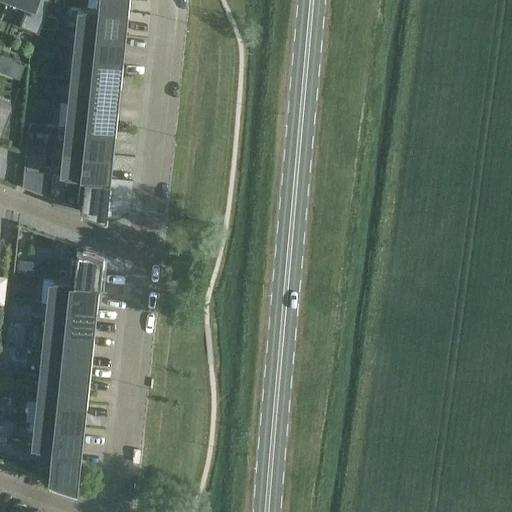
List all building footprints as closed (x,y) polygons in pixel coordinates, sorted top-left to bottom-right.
[(29,0),(33,1),(30,9),(24,6),(20,16),(26,19),(40,24),(44,14),(49,0),(29,0)] [(125,10),(126,0),(97,0),(97,6),(96,7),(125,10)] [(96,7),(97,6),(81,5),(78,29),(123,34),(125,10),(96,7)] [(120,58),(123,34),(78,29),(76,53),(120,58)] [(118,82),(120,58),(76,53),(73,77),(118,82)] [(115,106),(118,82),(73,77),(71,101),(115,106)] [(0,129),(10,104),(0,100),(0,129)] [(113,129),(115,106),(71,101),(68,125),(113,129)] [(110,153),(113,129),(68,125),(66,149),(110,153)] [(108,177),(110,153),(66,149),(63,173),(79,175),(79,174),(109,177),(108,177)] [(105,217),(106,201),(109,177),(79,174),(79,175),(77,197),(81,197),(80,207),(105,217)] [(98,282),(101,254),(76,244),(74,257),(70,257),(68,278),(68,279),(97,282),(98,282)] [(94,306),(96,283),(97,282),(68,279),(68,278),(52,277),(50,301),(94,306)] [(92,330),(94,306),(50,301),(47,325),(92,330)] [(89,354),(92,330),(47,325),(45,349),(89,354)] [(87,377),(89,354),(45,349),(42,373),(87,377)] [(84,401),(87,377),(42,373),(40,397),(84,401)] [(82,425),(84,401),(40,397),(37,421),(82,425)] [(79,449),(82,425),(37,421),(34,445),(50,447),(50,446),(79,449)] [(51,479),(75,488),(79,449),(50,446),(50,447),(48,469),(52,469),(51,479)]
